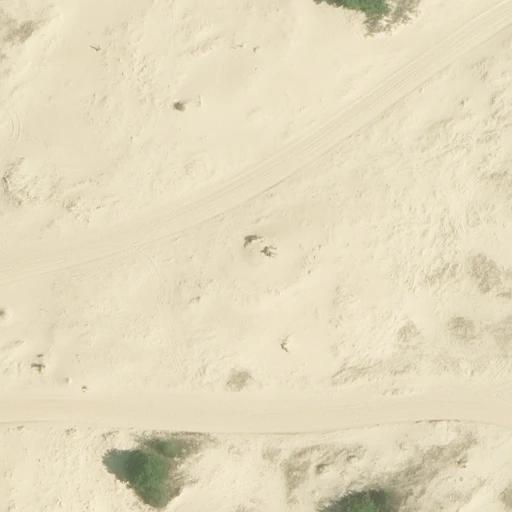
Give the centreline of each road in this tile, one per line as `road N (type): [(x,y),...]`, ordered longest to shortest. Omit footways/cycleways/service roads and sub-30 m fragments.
road 1 (track): [(0,273),(157,230),(446,39),(511,7)]
road 2 (track): [(0,414),(286,417),(476,405),(511,414)]
